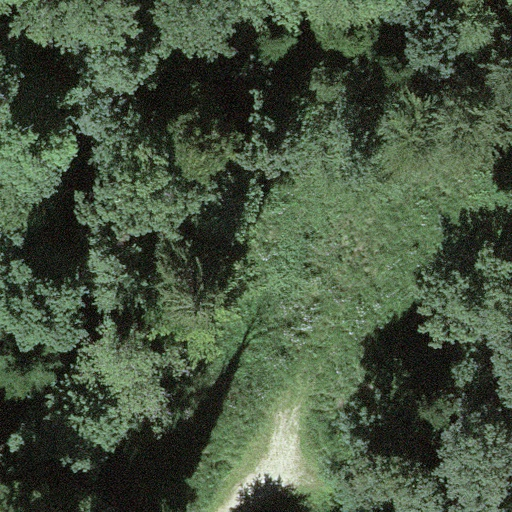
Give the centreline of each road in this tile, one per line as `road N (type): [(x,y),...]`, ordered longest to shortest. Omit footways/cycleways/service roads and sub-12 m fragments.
road 1 (track): [(267,463),(349,302),(438,193),(511,124)]
road 2 (track): [(228,511),(267,463),(408,511)]
